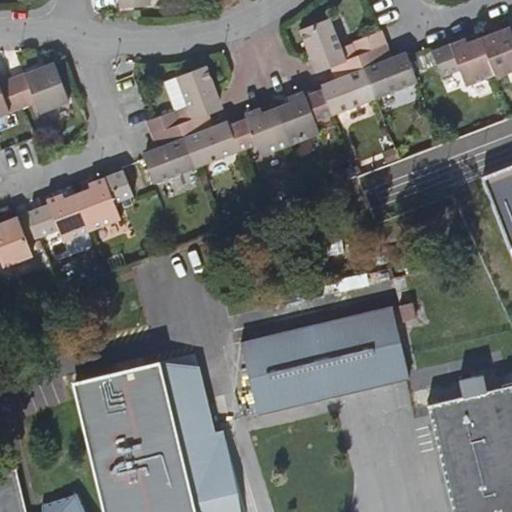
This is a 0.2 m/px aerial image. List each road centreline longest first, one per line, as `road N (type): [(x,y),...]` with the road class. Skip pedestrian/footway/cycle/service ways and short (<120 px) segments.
road 1 (residential): [(18,180),(117,135),(83,42)]
road 2 (residential): [(83,42),(166,40),(247,21)]
